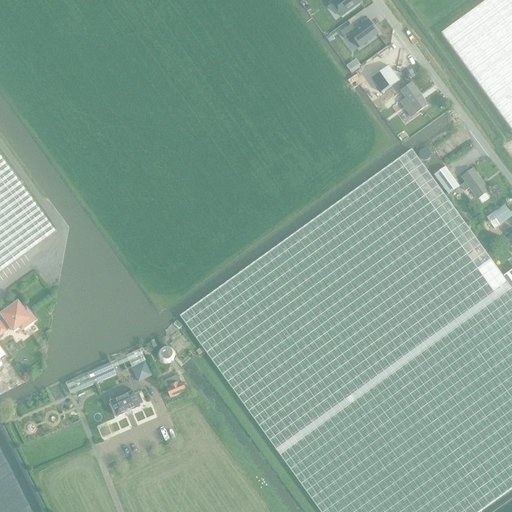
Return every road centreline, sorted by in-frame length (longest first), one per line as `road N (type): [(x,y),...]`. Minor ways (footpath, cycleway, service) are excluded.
road 1 (unclassified): [(511,181),(378,0)]
road 2 (unclassified): [(0,289),(48,256),(61,228),(0,143)]
